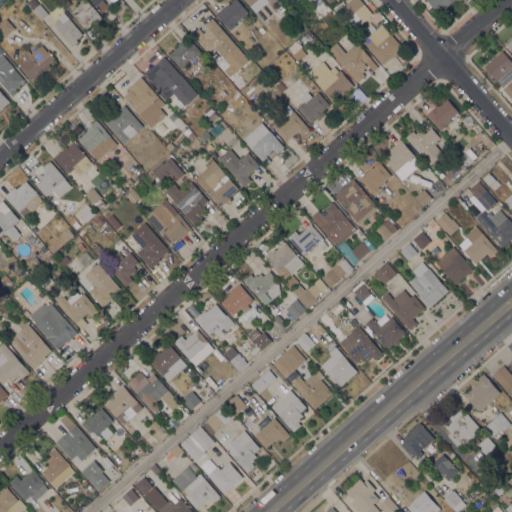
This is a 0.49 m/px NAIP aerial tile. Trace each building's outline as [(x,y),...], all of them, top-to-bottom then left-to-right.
[(48,14),(41,19),(33,9),(29,4),(33,0),(37,5),(39,3),(48,14)] [(59,2),(61,0),(67,0),(71,4),(65,9),(59,2)] [(72,11),(79,4),(78,3),(81,0),(87,0),(102,17),(94,25),(92,23),(87,28),(72,11)] [(102,0),(110,9),(105,13),(96,4),(92,0),(102,0)] [(216,13),(222,8),(222,9),(229,3),(230,4),(234,0),(238,0),(248,11),(235,23),(236,24),(230,30),(216,13)] [(278,0),(282,4),(283,3),(289,10),(282,16),(282,15),(278,19),(273,13),(277,10),(268,0),(256,12),(245,0),(278,0)] [(307,0),(321,0),(330,10),(318,20),(316,18),(318,17),(311,9),(313,7),(307,0)] [(346,2),(348,0),(361,0),(372,13),(368,17),(376,28),(382,23),(402,48),(382,64),(377,57),(376,58),(373,54),(374,53),(362,40),(367,35),(359,25),(353,30),(346,20),(355,12),(346,2)] [(453,0),(446,6),(444,4),(441,6),(439,4),(435,8),(427,0),(453,0)] [(57,17),(64,11),(82,34),(76,39),(78,41),(72,46),(53,24),(59,19),(57,17)] [(331,12),(337,18),(323,31),(326,34),(319,40),(310,30),(331,12)] [(224,57),(214,46),(207,52),(198,42),(205,36),(202,33),(208,28),(205,24),(212,17),(214,19),(215,18),(217,21),(216,21),(243,52),(223,70),(217,63),(218,62),(224,57)] [(14,28),(4,36),(0,31),(0,22),(6,18),(14,28)] [(261,34),(256,39),(251,34),(253,32),(250,29),(254,26),(261,34)] [(187,35),(201,51),(194,57),(193,56),(180,67),(169,54),(178,46),(177,44),(187,35)] [(378,66),(373,70),(366,61),(364,63),(367,66),(363,68),(365,70),(362,72),(365,75),(357,82),(329,48),(336,42),(346,52),(357,42),(378,66)] [(38,76),(37,74),(30,80),(18,66),(26,59),(22,54),(28,49),(31,53),(41,44),(47,51),(48,50),(55,58),(48,63),(50,66),(38,76)] [(511,77),(502,87),(484,66),(502,50),(511,61),(511,77)] [(197,94),(185,105),(174,93),(167,99),(144,72),(150,67),(151,68),(164,56),(197,94)] [(331,70),(330,69),(334,66),(338,71),(340,69),(354,85),(349,90),(350,92),(343,99),(341,96),(334,102),(308,72),(322,60),(330,70),(331,70)] [(0,68),(8,62),(13,68),(14,68),(27,82),(23,85),(21,83),(15,88),(18,91),(13,96),(0,81),(0,68)] [(245,84),(239,90),(231,80),(237,75),(245,84)] [(164,103),(160,108),(166,114),(151,127),(123,96),(130,90),(128,87),(141,76),(164,103)] [(511,98),(503,88),(511,80),(511,98)] [(286,87),(281,91),(276,85),(281,81),(286,87)] [(0,109),(0,90),(9,101),(0,109)] [(307,91),(312,96),(318,91),(330,104),(322,111),(325,114),(318,119),(317,117),(311,122),(297,107),(303,102),(299,98),(307,91)] [(427,114),(437,105),(438,106),(440,104),(440,105),(447,99),(458,111),(450,119),(451,120),(440,130),(427,114)] [(234,104),(230,108),(226,103),(229,100),(234,104)] [(143,126),(124,143),(97,113),(104,108),(108,113),(117,105),(119,108),(124,104),(143,126)] [(309,128),(302,135),(298,130),(286,141),(275,128),(283,121),(277,114),(288,104),(309,128)] [(173,111),(177,116),(176,117),(179,120),(175,123),(173,120),(172,121),(168,115),(173,111)] [(117,143),(97,160),(78,138),(86,131),(87,130),(86,128),(96,119),(117,143)] [(261,121),(269,131),(270,130),(284,146),(277,153),(273,149),(266,155),(263,151),(258,156),(251,147),(243,138),(261,121)] [(440,137),(437,140),(439,141),(435,144),(443,153),(430,165),(405,137),(413,130),(417,135),(423,130),(425,132),(431,127),(440,137)] [(205,129),(210,135),(203,142),(198,136),(205,129)] [(192,133),(195,137),(191,141),(187,137),(192,133)] [(396,145),(395,145),(401,140),(416,156),(415,157),(420,163),(402,179),(388,164),(388,165),(386,163),(387,162),(383,158),(390,152),(389,151),(396,145)] [(93,164),(80,175),(73,168),(67,173),(54,157),(66,146),(68,147),(74,141),(93,164)] [(169,150),(166,146),(171,142),(174,146),(169,150)] [(455,152),(451,156),(442,146),(447,142),(455,152)] [(239,159),(248,152),(259,165),(247,175),(251,180),(244,186),(219,157),(230,148),(234,153),(239,159)] [(184,173),(177,179),(171,172),(162,180),(154,172),(170,157),(184,173)] [(66,178),(65,179),(71,186),(58,197),(52,190),(46,195),(37,185),(42,181),(39,178),(44,173),(43,172),(45,170),(42,167),(50,160),(66,178)] [(378,186),(380,188),(373,193),(359,178),(379,161),(391,175),(378,186)] [(136,169),(132,173),(127,168),(132,164),(136,169)] [(238,188),(229,196),(230,198),(220,207),(207,191),(210,187),(203,179),(219,166),(238,188)] [(482,177),(489,172),(495,179),(489,185),(482,177)] [(353,179),(378,207),(358,224),(333,195),(345,185),(346,185),(353,179)] [(494,189),(490,185),(496,179),(500,184),(494,189)] [(5,196),(15,187),(17,188),(26,180),(37,193),(37,194),(43,200),(30,212),(25,206),(19,211),(5,196)] [(165,191),(174,182),(181,190),(191,181),(208,200),(203,205),(206,208),(206,210),(203,212),(204,213),(201,216),(203,218),(195,225),(165,191)] [(496,202),(487,210),(476,196),(475,196),(469,189),(478,181),(496,202)] [(102,197),(94,204),(85,194),(93,187),(102,197)] [(126,194),(133,188),(140,196),(133,203),(126,194)] [(424,189),(431,198),(422,206),(414,197),(424,189)] [(511,210),(503,200),(511,192),(511,210)] [(464,202),(461,204),(456,198),(458,195),(464,202)] [(159,202),(164,198),(191,228),(179,239),(178,238),(171,244),(146,216),(160,204),(159,202)] [(102,199),(105,203),(99,208),(96,204),(102,199)] [(0,237),(0,212),(1,212),(0,210),(0,202),(2,200),(19,219),(13,225),(21,234),(13,241),(8,234),(4,233),(0,237)] [(354,226),(351,229),(353,231),(342,240),(340,238),(335,243),(311,216),(318,210),(324,216),(328,212),(325,208),(332,201),(354,226)] [(88,204),(96,213),(87,221),(86,220),(85,221),(83,219),(84,218),(79,212),(88,204)] [(489,218),(499,209),(506,217),(507,217),(511,222),(511,239),(511,240),(510,240),(502,247),(476,217),(483,211),(489,218)] [(459,226),(450,234),(446,230),(445,231),(436,220),(445,212),(451,219),(452,218),(459,226)] [(121,224),(115,229),(106,219),(112,214),(121,224)] [(104,221),(99,225),(94,219),(98,215),(104,221)] [(384,241),(375,230),(389,218),(394,223),(393,224),(397,229),(384,241)] [(169,249),(159,257),(161,259),(151,268),(137,252),(143,248),(131,234),(145,222),(169,249)] [(288,237),(295,230),(299,235),(311,224),(324,239),(322,240),(327,245),(323,249),(317,242),(303,254),(288,237)] [(498,250),(491,257),(487,252),(475,263),(463,250),(464,249),(459,244),(467,237),(465,235),(475,225),(498,250)] [(67,228),(73,234),(65,241),(59,235),(67,228)] [(422,230),(430,241),(421,249),(412,238),(422,230)] [(77,246),(78,245),(73,240),(77,236),(82,241),(81,242),(85,246),(80,250),(77,246)] [(47,249),(43,252),(39,247),(37,249),(32,243),(37,238),(42,243),(40,246),(41,246),(43,244),(47,249)] [(362,241),(366,238),(369,243),(366,245),(370,250),(359,260),(351,250),(362,241)] [(304,263),(290,275),(284,268),(278,273),(264,257),(274,248),(276,250),(285,242),(304,263)] [(417,252),(408,260),(400,250),(409,242),(417,252)] [(473,269),(455,284),(435,262),(443,254),(445,251),(446,252),(453,246),(473,269)] [(139,262),(134,266),(137,269),(129,275),(133,280),(125,287),(104,262),(113,254),(114,255),(119,251),(124,257),(130,251),(139,262)] [(63,265),(59,260),(65,254),(69,259),(63,265)] [(342,259),(350,268),(340,277),(341,278),(330,287),(321,277),(342,259)] [(23,269),(17,274),(9,265),(16,260),(23,269)] [(386,261),(397,273),(384,284),(374,272),(386,261)] [(448,290),(430,306),(409,282),(417,275),(412,269),(421,261),(427,268),(429,267),(448,290)] [(89,291),(89,290),(79,279),(98,262),(120,288),(111,296),(112,298),(102,306),(89,291)] [(271,300),(270,299),(264,304),(243,279),(250,273),(254,277),(260,272),(263,275),(269,270),(278,281),(280,292),(271,300)] [(296,296),(297,296),(292,290),(299,284),(304,289),(307,286),(308,287),(314,281),(322,290),(315,296),(317,299),(307,308),(296,296)] [(232,315),(221,301),(228,295),(227,294),(234,288),(233,287),(239,282),(253,299),(247,304),(250,307),(244,312),(240,308),(232,315)] [(371,293),(362,301),(353,291),(362,283),(371,293)] [(425,307),(412,318),(416,322),(409,329),(381,296),(387,291),(392,298),(403,289),(410,297),(413,294),(425,307)] [(99,310),(91,316),(87,312),(82,317),(87,323),(81,328),(76,322),(75,322),(57,301),(63,296),(66,299),(76,290),(80,295),(83,292),(99,310)] [(285,308),(296,298),(306,310),(295,319),(285,308)] [(339,301),(344,306),(336,313),(331,307),(339,301)] [(77,332),(68,341),(66,340),(57,348),(35,323),(37,322),(30,315),(42,303),(43,304),(47,304),(47,302),(49,302),(49,304),(51,304),(77,332)] [(216,303),(226,315),(227,314),(235,323),(228,328),(230,330),(228,331),(227,330),(219,337),(214,331),(211,333),(211,332),(208,334),(195,318),(205,309),(206,310),(208,308),(209,309),(216,303)] [(187,308),(191,304),(199,312),(194,316),(187,308)] [(405,332),(399,338),(401,341),(395,345),(393,343),(388,348),(365,323),(372,317),(380,326),(391,316),(405,332)] [(275,321),(279,317),(286,325),(282,328),(275,321)] [(51,350),(44,356),(46,357),(33,368),(9,340),(28,323),(51,350)] [(382,352),(375,359),(372,356),(370,358),(369,357),(365,360),(362,357),(357,362),(339,342),(358,325),(382,352)] [(259,334),(263,331),(268,336),(274,331),(278,336),(272,341),(271,341),(262,349),(254,340),(253,341),(247,334),(254,327),(259,334)] [(181,334),(185,339),(197,328),(208,342),(189,359),(174,341),(181,334)] [(314,343),(305,351),(296,341),(306,332),(314,343)] [(4,381),(0,376),(0,351),(1,351),(0,350),(0,344),(4,342),(29,371),(21,378),(18,375),(16,377),(15,375),(12,378),(10,376),(4,381)] [(168,380),(163,374),(162,375),(156,368),(155,369),(152,367),(154,365),(148,359),(158,350),(160,352),(169,344),(180,356),(179,357),(186,364),(168,380)] [(285,377),(272,362),(293,344),(306,359),(297,367),(285,377)] [(357,371),(339,387),(320,365),(331,355),(329,352),(335,346),(357,371)] [(246,362),(238,370),(229,360),(238,352),(246,362)] [(511,373),(511,372),(511,396),(492,374),(503,364),(511,373)] [(250,384),(268,368),(275,377),(267,384),(267,385),(258,393),(250,384)] [(314,371),(332,392),(314,408),(291,382),(299,375),(304,381),(314,371)] [(173,395),(172,396),(179,405),(173,410),(161,397),(155,402),(159,407),(153,412),(127,382),(135,375),(137,378),(140,376),(141,378),(145,375),(147,378),(153,372),(173,395)] [(500,392),(479,410),(478,408),(477,409),(464,394),(470,389),(470,390),(478,382),(476,379),(483,373),(500,392)] [(0,384),(8,394),(0,401),(0,384)] [(142,407),(123,424),(105,403),(112,397),(111,396),(118,390),(117,390),(123,385),(142,407)] [(290,389),(297,397),(297,396),(306,407),(300,412),(303,415),(299,418),(300,419),(298,421),(301,424),(293,431),(271,405),(290,389)] [(191,409),(181,398),(191,390),(200,401),(191,409)] [(246,405),(235,414),(225,403),(236,393),(246,405)] [(215,413),(215,412),(224,404),(233,415),(224,423),(223,422),(214,430),(206,421),(215,413)] [(156,414),(161,410),(162,411),(168,406),(171,410),(166,415),(168,417),(163,422),(156,414)] [(94,412),(95,413),(101,407),(113,420),(106,426),(112,432),(105,438),(101,433),(95,438),(81,423),(94,412)] [(443,424),(449,418),(448,417),(454,411),(455,413),(461,408),(466,413),(466,412),(481,429),(460,448),(447,435),(450,432),(443,424)] [(510,423),(503,429),(502,428),(500,429),(491,436),(483,426),(492,419),(491,419),(500,411),(510,423)] [(274,417),(289,434),(282,440),(278,436),(266,447),(255,434),(274,417)] [(155,420),(159,424),(153,429),(150,424),(155,420)] [(167,429),(164,425),(170,420),(174,424),(167,429)] [(434,437),(420,450),(423,453),(419,457),(416,454),(413,457),(401,444),(406,439),(403,437),(420,422),(434,437)] [(96,447),(76,464),(56,441),(75,424),(96,447)] [(214,442),(204,451),(205,452),(195,461),(180,443),(200,425),(214,442)] [(224,446),(243,429),(262,450),(253,459),(254,460),(251,462),(254,465),(247,472),(224,446)] [(495,445),(485,454),(477,444),(487,435),(495,445)] [(183,451),(176,457),(170,450),(177,444),(183,451)] [(75,471),(56,487),(51,481),(50,481),(41,471),(46,467),(43,464),(50,458),(46,453),(54,447),(75,471)] [(459,470),(448,480),(432,463),(443,453),(459,470)] [(112,463),(108,467),(101,459),(106,455),(112,463)] [(81,470),(94,459),(103,470),(101,472),(109,481),(98,490),(81,470)] [(243,477),(223,493),(207,474),(217,465),(220,468),(229,461),(243,477)] [(153,464),(155,463),(161,471),(160,472),(156,475),(150,468),(153,464)] [(33,469),(45,482),(43,483),(48,488),(35,500),(32,497),(27,501),(9,482),(17,475),(21,479),(33,469)] [(220,496),(213,502),(209,498),(197,508),(185,495),(190,491),(185,486),(200,473),(220,496)] [(193,511),(161,511),(156,505),(154,507),(134,484),(144,476),(154,488),(156,486),(167,500),(169,498),(174,504),(181,498),(193,511)] [(359,511),(351,502),(354,499),(346,490),(360,478),(363,481),(366,479),(375,488),(372,491),(379,498),(373,503),(380,511),(378,511),(359,511)] [(493,489),(499,485),(503,490),(497,495),(493,489)] [(0,511),(0,493),(7,487),(18,499),(19,499),(24,504),(14,511),(0,511)] [(475,487),(479,491),(473,496),(469,492),(475,487)] [(139,497),(130,505),(122,496),(131,488),(139,497)] [(465,504),(455,511),(443,498),(453,489),(462,499),(461,499),(465,504)] [(440,508),(436,511),(434,511),(432,510),(429,511),(412,511),(407,506),(412,502),(411,501),(424,490),(440,508)] [(397,508),(392,511),(384,511),(378,505),(387,496),(397,508)] [(149,506),(146,508),(140,502),(143,499),(149,506)]
